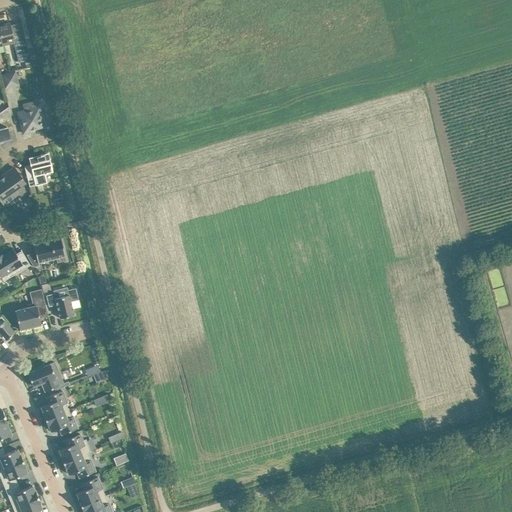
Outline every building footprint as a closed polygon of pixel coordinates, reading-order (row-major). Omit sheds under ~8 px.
[(9,23),(0,24),(0,34),(3,45),(13,43),(18,62),(25,60),(27,68),(32,66),(21,25),(10,27),(9,23)] [(5,88),(18,85),(15,71),(1,75),(5,88)] [(34,106),(25,108),(26,110),(18,112),(23,133),(30,132),(29,130),(42,127),(40,118),(42,117),(39,107),(34,108),(34,106)] [(11,116),(8,107),(0,112),(0,141),(10,139),(5,118),(11,116)] [(30,165),(24,166),(29,186),(46,182),(44,174),(53,172),(50,163),(48,153),(40,155),(36,156),(37,158),(32,160),(32,158),(29,158),(30,163),(30,165)] [(2,202),(11,196),(16,192),(18,195),(25,191),(18,181),(22,179),(14,167),(2,176),(3,177),(0,179),(0,199),(4,205),(5,205),(2,202)] [(26,254),(33,267),(39,265),(38,262),(56,258),(55,254),(64,252),(60,238),(33,245),(35,252),(26,254)] [(3,255),(14,274),(30,265),(21,250),(16,254),(13,248),(3,255)] [(0,277),(1,277),(3,281),(14,274),(3,255),(2,254),(0,255),(0,277)] [(57,292),(46,295),(49,306),(56,305),(60,318),(74,315),(71,301),(78,299),(76,288),(64,291),(65,296),(58,297),(57,292)] [(28,307),(15,310),(20,329),(41,324),(39,318),(48,316),(41,289),(29,292),(32,303),(27,305),(28,307)] [(0,334),(6,340),(15,332),(1,316),(0,316),(0,334)] [(42,365),(33,368),(34,371),(27,373),(33,386),(43,382),(47,390),(58,386),(64,384),(55,362),(43,367),(42,365)] [(97,365),(85,370),(87,375),(87,377),(93,374),(100,371),(97,365)] [(107,369),(95,374),(98,382),(110,377),(107,369)] [(67,403),(62,391),(49,396),(52,402),(41,407),(43,413),(42,413),(45,420),(68,410),(66,403),(67,403)] [(85,402),(91,421),(121,411),(114,392),(85,402)] [(71,417),(68,410),(45,420),(48,426),(49,425),(51,431),(62,427),(64,433),(77,428),(72,416),(71,417)] [(93,439),(123,429),(119,415),(88,426),(93,439)] [(0,442),(0,438),(11,434),(6,422),(0,424),(0,446),(1,446),(0,442)] [(82,440),(79,434),(67,439),(69,446),(59,450),(61,456),(60,456),(63,463),(87,453),(90,451),(85,439),(82,440)] [(2,448),(0,448),(0,468),(1,469),(23,460),(20,454),(19,455),(17,449),(5,454),(2,448)] [(82,477),(95,471),(87,453),(63,463),(65,469),(66,468),(69,474),(79,470),(82,477)] [(25,467),(23,460),(1,469),(0,469),(0,477),(5,489),(17,484),(14,477),(26,473),(24,467),(25,467)] [(97,477),(84,482),(87,489),(76,493),(79,499),(78,499),(80,506),(105,496),(97,477)] [(12,507),(37,497),(35,491),(34,491),(31,486),(20,490),(17,484),(5,489),(12,507)] [(111,511),(105,496),(80,506),(82,511),(84,511),(83,511),(111,511)] [(40,503),(37,497),(12,507),(13,511),(33,511),(41,509),(39,503),(40,503)]
